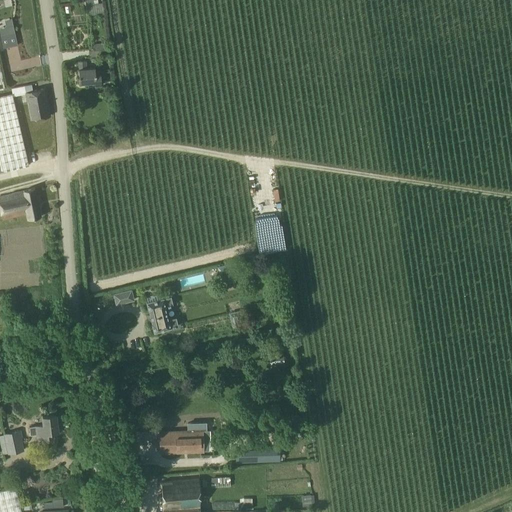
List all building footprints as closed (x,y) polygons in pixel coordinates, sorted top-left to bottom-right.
[(102,0),(84,0),(85,14),(103,13),(102,0)] [(7,30),(8,34),(15,32),(13,25),(9,26),(7,30)] [(0,36),(3,48),(17,45),(15,32),(0,36)] [(107,43),(93,44),(94,55),(109,54),(107,43)] [(89,86),(101,84),(100,74),(96,74),(95,74),(95,68),(86,69),(86,61),(78,61),(79,69),(78,69),(80,83),(89,82),(89,86)] [(48,102),(45,88),(32,91),(26,92),(28,105),(48,102)] [(0,171),(29,165),(12,94),(0,96),(0,171)] [(48,102),(28,105),(30,119),(50,116),(48,102)] [(35,188),(0,196),(0,209),(2,219),(27,214),(28,219),(41,216),(35,188)] [(221,267),(224,282),(231,280),(228,266),(221,267)] [(131,290),(114,294),(116,304),(134,300),(131,290)] [(152,323),(154,332),(170,328),(171,332),(180,330),(170,291),(147,297),(148,302),(147,302),(149,310),(152,323)] [(265,355),(266,367),(283,365),(281,354),(265,355)] [(44,425),(29,427),(30,435),(37,434),(38,438),(52,436),(52,432),(58,432),(57,423),(58,421),(58,418),(56,416),(56,415),(43,417),(44,425)] [(160,453),(203,452),(202,437),(210,437),(209,430),(205,430),(205,422),(187,423),(188,431),(159,432),(160,453)] [(14,439),(13,432),(4,434),(9,454),(24,450),(21,437),(14,439)] [(279,448),(235,450),(235,463),(280,461),(279,448)] [(211,478),(211,487),(230,486),(229,477),(211,478)] [(200,511),(199,480),(162,481),(162,511),(200,511)] [(0,511),(21,511),(16,488),(0,491),(0,511)] [(312,505),(312,503),(311,495),(311,494),(301,495),(302,506),(312,505)] [(52,499),(52,501),(52,507),(63,507),(62,498),(52,499)] [(234,502),(234,509),(252,509),(252,498),(239,498),(239,502),(234,502)]
